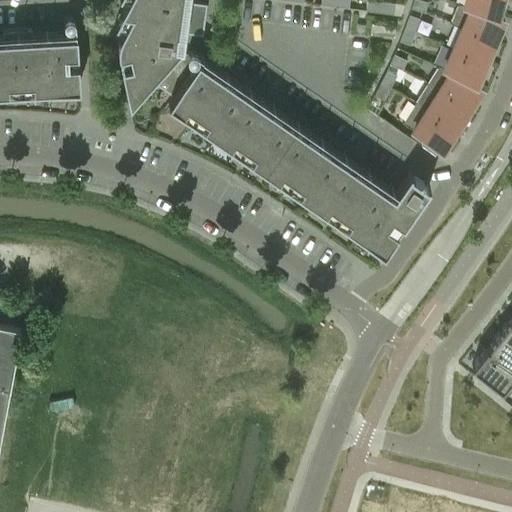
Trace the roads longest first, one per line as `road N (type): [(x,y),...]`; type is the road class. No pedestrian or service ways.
road 1 (residential): [(347,307),(212,212),(144,180),(0,156)]
road 2 (residential): [(347,307),(389,275),(486,129),(511,74)]
road 3 (residential): [(511,266),(436,366)]
